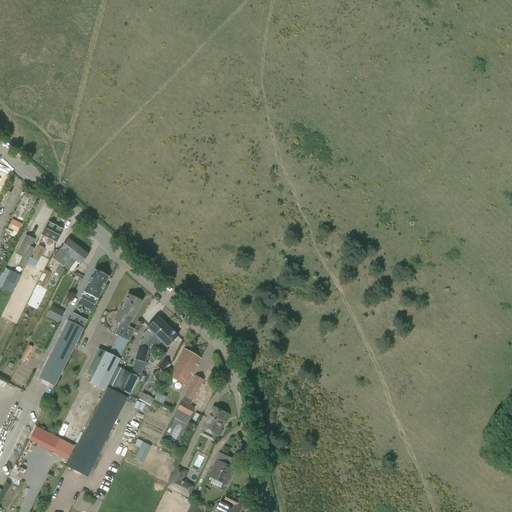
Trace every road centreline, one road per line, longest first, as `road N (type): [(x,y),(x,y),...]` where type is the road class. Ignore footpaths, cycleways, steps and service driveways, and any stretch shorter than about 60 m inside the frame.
road 1 (residential): [(269,511),(229,356),(0,150)]
road 2 (unknown): [(0,414),(34,394),(101,233)]
